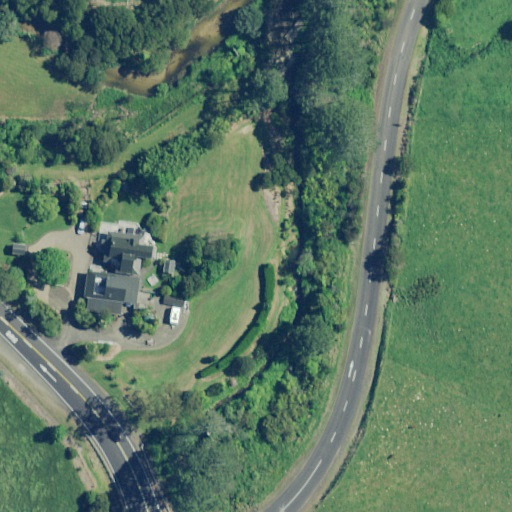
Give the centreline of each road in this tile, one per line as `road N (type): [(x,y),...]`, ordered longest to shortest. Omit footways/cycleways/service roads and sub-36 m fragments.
road 1 (secondary): [(418,0),(389,104),(347,401),(329,448),(281,511)]
road 2 (secondary): [(148,511),(101,420),(0,315)]
